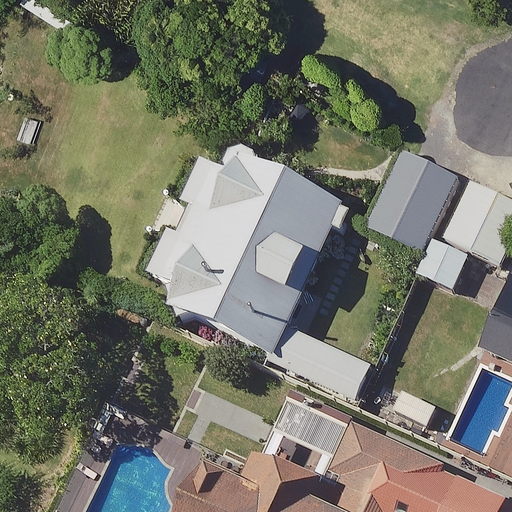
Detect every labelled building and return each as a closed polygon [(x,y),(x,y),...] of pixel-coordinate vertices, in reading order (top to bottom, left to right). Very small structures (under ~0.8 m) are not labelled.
[(462,193),(410,166),(371,243),(423,270),(462,193)] [(350,218),(237,167),(231,181),(206,170),(187,212),(168,203),(155,232),(174,240),(154,284),(186,299),(175,324),(363,409),(379,374),(297,337),(350,218)] [(511,209),(473,192),(449,247),(511,275),(511,209)] [(511,286),(472,268),(443,334),(511,364),(511,286)] [(511,511),(511,507),(500,502),(285,407),(247,493),(210,476),(193,511),(511,511)]
